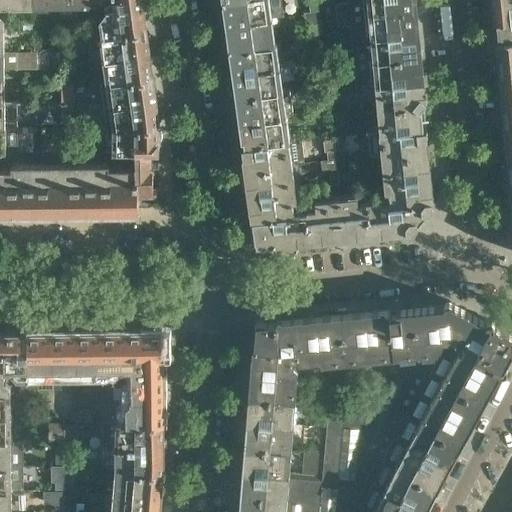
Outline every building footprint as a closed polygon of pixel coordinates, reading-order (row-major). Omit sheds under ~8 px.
[(267,18),(264,0),(222,0),(226,22),(267,18)] [(415,6),(414,0),(363,0),(365,11),(415,6)] [(511,11),(511,0),(494,0),(496,13),(511,11)] [(146,28),(143,2),(106,8),(104,12),(106,33),(146,28)] [(417,30),(415,6),(365,11),(367,35),(417,30)] [(511,37),(511,11),(496,13),(499,39),(511,37)] [(271,42),(267,18),(226,22),(229,47),(271,42)] [(146,28),(106,33),(104,33),(108,57),(149,51),(146,28)] [(420,54),(417,30),(367,35),(370,59),(420,54)] [(511,61),(511,37),(499,39),(501,63),(511,61)] [(273,42),(271,42),(229,47),(232,71),(277,67),(273,42)] [(153,74),(149,51),(108,57),(111,80),(153,74)] [(327,62),(326,51),(318,52),(319,62),(327,62)] [(422,78),(420,54),(370,59),(372,84),(380,83),(422,78)] [(511,87),(511,61),(501,63),(503,88),(511,87)] [(328,72),(328,63),(327,62),(319,62),(320,73),(328,72)] [(280,91),(277,67),(232,71),(236,96),(280,91)] [(156,97),(153,74),(111,80),(114,103),(156,97)] [(424,102),(422,78),(380,83),(382,106),(424,102)] [(511,111),(511,87),(503,88),(506,113),(511,111)] [(284,116),(280,91),(236,96),(239,121),(284,116)] [(159,120),(156,97),(114,103),(117,126),(159,125),(159,124),(159,120)] [(333,111),(332,101),(324,102),(325,112),(333,111)] [(427,126),(424,102),(382,106),(385,131),(427,126)] [(334,123),(333,112),(333,111),(325,112),(326,124),(334,123)] [(287,141),(284,116),(239,121),(243,145),(284,141),(287,141)] [(344,135),(342,122),(334,123),(336,136),(344,135)] [(159,150),(159,125),(117,126),(117,150),(136,150),(159,150)] [(429,151),(427,126),(385,131),(384,131),(386,155),(429,151)] [(153,204),(153,169),(159,169),(158,154),(159,153),(159,150),(136,150),(136,166),(109,166),(109,161),(84,162),(84,150),(78,150),(78,140),(43,141),(43,151),(37,151),(37,162),(12,162),(12,167),(0,166),(0,211),(137,210),(137,212),(139,212),(139,207),(151,206),(152,204),(153,204)] [(288,166),(284,141),(243,145),(246,170),(288,166)] [(342,160),(341,151),(333,152),(334,161),(342,160)] [(431,175),(429,151),(386,155),(389,180),(431,175)] [(334,161),(333,152),(325,152),(326,162),(334,161)] [(342,169),(342,160),(334,161),(334,170),(342,169)] [(334,170),(334,161),(326,162),(326,171),(334,170)] [(291,191),(288,166),(246,170),(250,195),(291,191)] [(433,200),(431,175),(389,180),(391,202),(391,204),(433,200)] [(349,194),(348,184),(336,186),(337,195),(349,194)] [(337,195),(336,186),(321,187),(322,197),(337,195)] [(294,212),(291,191),(250,195),(253,219),(294,214),(294,212)] [(369,231),(366,205),(366,202),(358,203),(358,199),(338,201),(341,234),(369,231)] [(411,227),(433,200),(391,204),(391,202),(366,205),(369,231),(411,227)] [(341,234),(338,201),(316,203),(317,207),(306,208),(307,211),(309,237),(341,234)] [(309,237),(307,211),(294,212),(294,214),(253,219),(256,242),(309,237)] [(61,266),(61,257),(61,251),(38,251),(38,266),(61,266)] [(511,348),(511,333),(450,300),(446,301),(444,304),(438,304),(442,342),(439,348),(442,349),(496,378),(501,368),(506,360),(511,348)] [(408,414),(420,391),(442,349),(439,348),(442,342),(438,304),(391,309),(395,352),(399,388),(392,406),(408,414)] [(395,352),(391,309),(365,311),(370,354),(395,352)] [(370,354),(365,311),(341,314),(345,357),(370,354)] [(345,357),(341,314),(317,316),(321,359),(345,357)] [(321,359),(317,316),(292,319),(295,348),(300,355),(310,354),(311,360),(321,359)] [(295,348),(292,319),(259,322),(259,324),(256,326),(255,326),(253,344),(295,348)] [(162,363),(162,329),(128,330),(129,371),(127,371),(127,377),(127,378),(138,377),(138,367),(144,367),(144,364),(162,363)] [(104,371),(103,330),(78,331),(79,371),(104,371)] [(129,371),(128,330),(103,330),(104,371),(117,371),(119,369),(127,369),(127,371),(129,371)] [(28,372),(28,331),(2,331),(2,367),(2,369),(11,369),(14,372),(28,372)] [(54,372),(53,331),(28,331),(28,372),(54,372)] [(79,371),(78,331),(53,331),(54,372),(79,371)] [(294,362),(300,355),(295,348),(253,344),(251,371),(292,374),(294,362)] [(473,420),(496,378),(442,349),(420,391),(473,420)] [(162,396),(162,363),(144,364),(144,367),(138,367),(138,377),(127,378),(127,377),(124,380),(124,396),(124,397),(162,396)] [(290,400),(292,374),(251,371),(249,396),(290,400)] [(449,464),(473,420),(420,391),(408,414),(397,436),(449,464)] [(163,421),(162,396),(124,397),(124,396),(122,399),(123,421),(123,422),(163,421)] [(288,423),(290,400),(249,396),(247,419),(288,423)] [(87,410),(87,399),(78,399),(78,401),(78,410),(87,410)] [(360,511),(373,483),(385,459),(368,451),(392,406),(320,400),(313,473),(322,474),(320,498),(318,511),(360,511)] [(78,410),(78,401),(68,402),(68,410),(78,410)] [(68,410),(68,402),(53,402),(53,411),(68,410)] [(78,422),(78,410),(68,410),(53,411),(53,422),(78,422)] [(88,422),(87,410),(78,410),(78,422),(88,422)] [(286,447),(288,423),(247,419),(245,443),(286,447)] [(163,446),(163,421),(123,422),(123,421),(121,421),(121,438),(117,438),(117,447),(121,447),(121,446),(163,446)] [(438,485),(449,464),(397,436),(385,459),(373,483),(427,507),(429,504),(432,496),(438,485)] [(0,465),(8,465),(8,440),(0,439),(0,465)] [(284,471),(286,447),(245,443),(243,467),(284,471)] [(163,460),(163,446),(121,446),(121,447),(120,468),(162,471),(163,460)] [(0,488),(9,489),(8,465),(0,465),(0,488)] [(280,511),(282,495),(284,471),(243,467),(238,511),(280,511)] [(160,496),(162,471),(120,468),(118,484),(114,483),(113,492),(160,496)] [(322,474),(313,473),(284,471),(282,495),(320,498),(322,474)] [(425,511),(427,507),(373,483),(360,511),(425,511)] [(0,511),(8,511),(9,489),(0,488),(0,511)] [(158,511),(160,496),(113,492),(113,500),(117,501),(115,511),(158,511)] [(318,511),(320,498),(282,495),(280,511),(318,511)]
